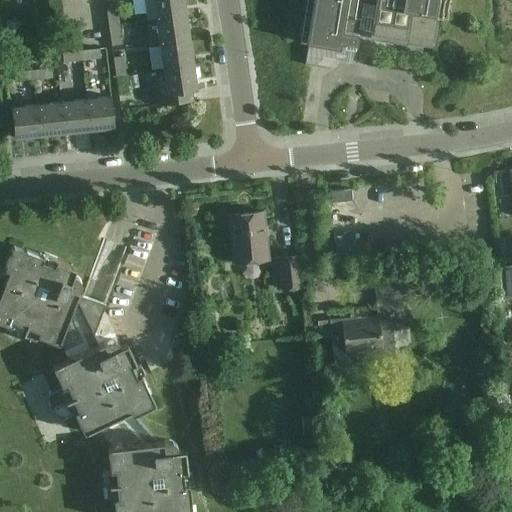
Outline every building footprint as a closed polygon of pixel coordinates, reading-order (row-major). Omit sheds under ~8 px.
[(152,0),(155,18),(185,14),(183,0),(152,0)] [(306,0),(300,40),(339,47),(340,40),(357,43),(358,35),(363,1),(376,3),(378,4),(377,10),(376,10),(373,30),(436,41),(436,40),(440,15),(446,16),(448,0),(306,0)] [(108,26),(117,24),(114,6),(106,7),(108,26)] [(159,42),(189,38),(185,14),(155,18),(159,42)] [(111,44),(120,43),(117,24),(108,26),(111,44)] [(162,68),(193,63),(189,38),(159,42),(162,68)] [(80,49),(81,59),(100,57),(99,47),(80,49)] [(62,61),(81,59),(80,49),(61,51),(62,61)] [(115,74),(124,73),(121,55),(112,57),(115,74)] [(192,98),(190,89),(196,88),(193,63),(162,68),(164,80),(151,82),(155,104),(192,98)] [(32,69),(33,78),(51,76),(50,67),(32,69)] [(15,80),(33,78),(32,69),(14,71),(15,80)] [(118,93),(127,92),(124,73),(115,74),(118,93)] [(85,99),(88,129),(114,127),(111,96),(85,99)] [(64,132),(88,129),(85,99),(61,102),(64,132)] [(40,135),(64,132),(61,102),(36,104),(40,135)] [(14,137),(40,135),(36,104),(11,107),(14,137)] [(233,262),(267,258),(262,211),(228,214),(233,262)] [(80,329),(99,319),(105,304),(81,295),(81,297),(76,295),(78,290),(80,288),(81,285),(81,282),(80,279),(78,277),(73,274),(75,267),(55,260),(13,245),(4,269),(0,267),(0,277),(4,278),(0,290),(0,321),(11,326),(13,321),(38,330),(37,335),(58,343),(59,340),(71,310),(80,329)] [(281,288),(301,286),(297,255),(278,257),(281,288)] [(511,264),(500,265),(502,296),(511,295),(511,264)] [(392,329),(405,328),(400,283),(374,286),(377,316),(368,317),(367,307),(348,309),(349,317),(317,320),(318,337),(330,336),(334,363),(395,356),(392,329)] [(133,429),(144,428),(132,414),(154,404),(141,374),(144,373),(139,361),(136,363),(126,343),(120,346),(119,343),(117,341),(114,340),(111,339),(109,339),(106,340),(103,342),(98,345),(93,335),(99,319),(80,329),(89,349),(55,365),(52,367),(61,385),(50,390),(49,390),(48,394),(47,399),(48,404),(49,408),(52,412),(55,416),(59,418),(63,420),(63,419),(74,413),(83,432),(86,431),(120,415),(133,429)] [(511,324),(500,324),(501,339),(511,339),(511,324)] [(315,415),(302,415),(303,432),(316,432),(315,415)] [(191,511),(187,471),(185,450),(178,450),(177,447),(176,445),(174,443),(172,441),(169,440),(166,440),(163,441),(157,442),(144,428),(133,429),(146,443),(110,447),(110,448),(107,448),(110,471),(115,470),(118,497),(113,498),(114,511),(191,511)]
